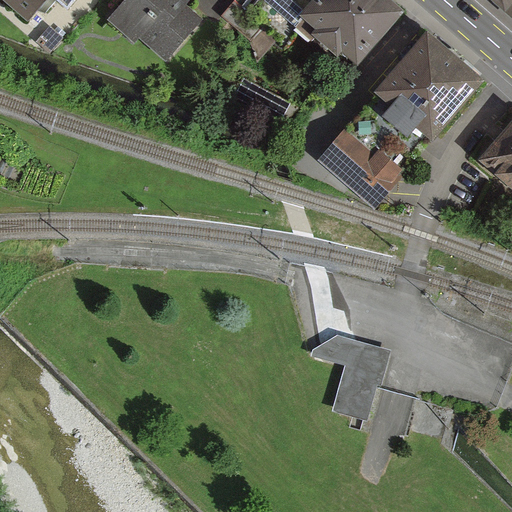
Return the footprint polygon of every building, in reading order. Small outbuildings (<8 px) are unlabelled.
[(54,0),(66,10),(74,0),(3,0),(30,24),(51,0),(54,0)] [(200,27),(169,0),(124,0),(115,11),(172,59),(200,27)] [(399,13),(384,0),(317,0),(304,15),(357,61),(399,13)] [(511,0),(488,0),(511,20),(511,0)] [(478,82),(427,38),(381,92),(432,136),(478,82)] [(397,179),(330,123),(306,152),(372,208),(397,179)] [(511,127),(479,165),(511,193),(511,127)] [(337,338),(309,360),(345,370),(332,412),(367,425),(390,352),(337,338)] [(454,413),(423,402),(413,433),(444,446),(454,413)] [(383,477),(385,457),(366,455),(364,475),(383,477)]
